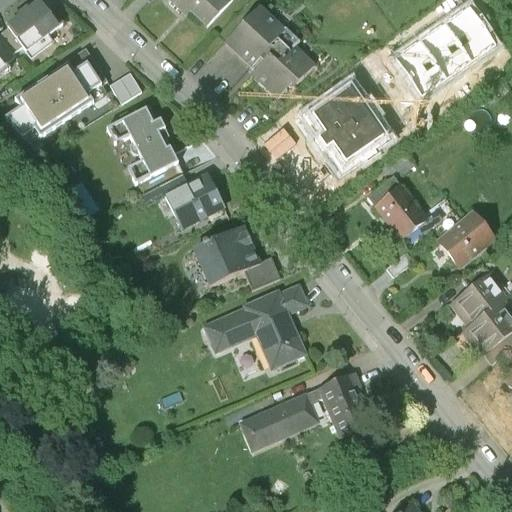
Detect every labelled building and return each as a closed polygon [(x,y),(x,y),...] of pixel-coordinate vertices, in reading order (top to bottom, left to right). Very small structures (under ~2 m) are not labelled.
[(227,0),(168,0),(167,1),(180,14),(185,9),(206,30),(231,4),(227,0)] [(38,5),(7,30),(8,30),(22,49),(31,60),(51,45),(46,39),(62,27),(50,16),(48,18),(38,5)] [(228,45),(253,69),(266,55),(275,63),(289,49),(295,42),(261,9),(228,45)] [(497,52),(470,13),(395,64),(422,103),(497,52)] [(8,30),(0,35),(0,40),(13,57),(22,49),(8,30)] [(0,40),(0,59),(5,67),(15,60),(13,57),(0,40)] [(266,55),(253,69),(247,76),(278,105),(311,70),(289,49),(275,63),(266,55)] [(67,68),(14,102),(20,111),(4,121),(22,140),(29,147),(40,141),(93,106),(94,107),(106,99),(100,89),(106,85),(85,52),(65,65),(67,68)] [(0,79),(9,72),(5,67),(0,59),(0,79)] [(129,76),(109,89),(121,108),(141,95),(129,76)] [(354,87),(302,123),(342,180),(394,145),(354,87)] [(123,143),(129,140),(132,146),(131,147),(130,148),(130,149),(129,150),(129,152),(129,153),(130,154),(130,156),(131,157),(132,158),(134,159),(135,159),(136,159),(137,159),(139,159),(141,164),(126,172),(135,188),(177,166),(165,142),(164,142),(160,134),(164,132),(160,123),(156,125),(149,110),(106,132),(109,138),(123,143)] [(165,200),(187,189),(182,178),(142,198),(147,208),(165,200)] [(187,189),(165,200),(181,231),(221,210),(206,180),(187,189)] [(366,201),(374,211),(400,190),(392,180),(366,201)] [(400,190),(374,211),(400,244),(427,223),(400,190)] [(473,219),(439,245),(458,269),(493,242),(473,219)] [(243,230),(195,251),(211,289),(244,276),(259,268),(258,266),(243,230)] [(413,265),(405,256),(385,272),(393,281),(413,265)] [(259,268),(244,276),(252,294),(279,282),(270,261),(258,266),(259,268)] [(459,283),(468,293),(489,277),(482,267),(459,283)] [(468,293),(452,305),(470,329),(464,334),(465,335),(500,308),(506,304),(496,291),(499,289),(489,277),(468,293)] [(224,321),(204,329),(215,356),(256,338),(275,383),(308,369),(286,318),(306,310),(297,289),(257,307),(256,305),(223,319),(224,321)] [(500,308),(465,335),(483,359),(511,337),(511,336),(511,318),(509,320),(500,308)] [(511,353),(511,339),(511,337),(483,359),(491,369),(511,353)] [(353,376),(247,423),(260,451),(282,441),(281,439),(316,423),(309,407),(322,401),(340,441),(371,428),(355,392),(360,391),(353,376)]
